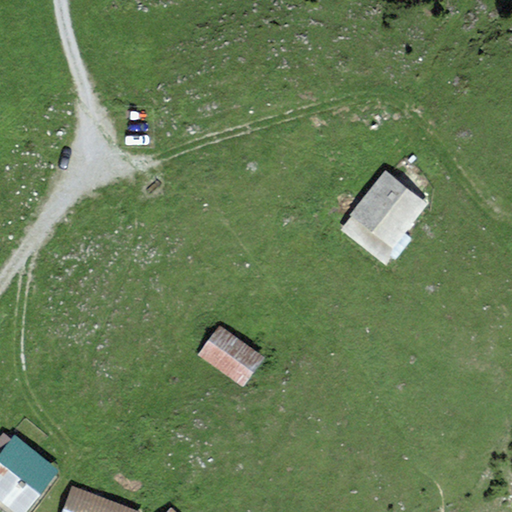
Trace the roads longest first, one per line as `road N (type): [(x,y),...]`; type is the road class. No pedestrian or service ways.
road 1 (track): [(511,217),(483,201),(413,115),(381,99),(338,103),(141,163),(84,160)]
road 2 (track): [(59,0),(84,87),(89,146),(76,179),(0,287)]
